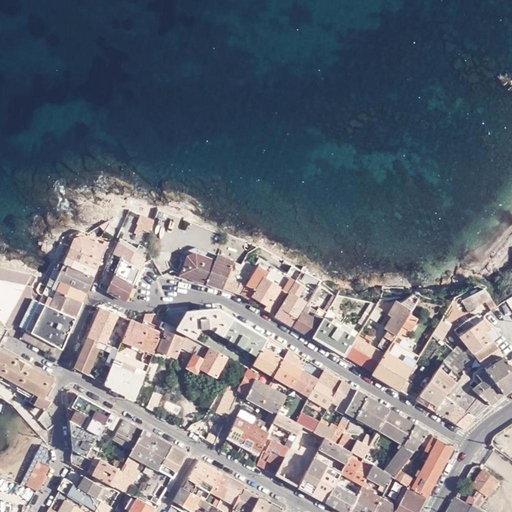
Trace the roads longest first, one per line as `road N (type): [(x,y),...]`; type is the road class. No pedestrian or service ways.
road 1 (residential): [(94,292),(129,307),(222,299),(471,445)]
road 2 (residential): [(199,445),(62,371)]
road 3 (residential): [(36,511),(59,463),(62,371)]
